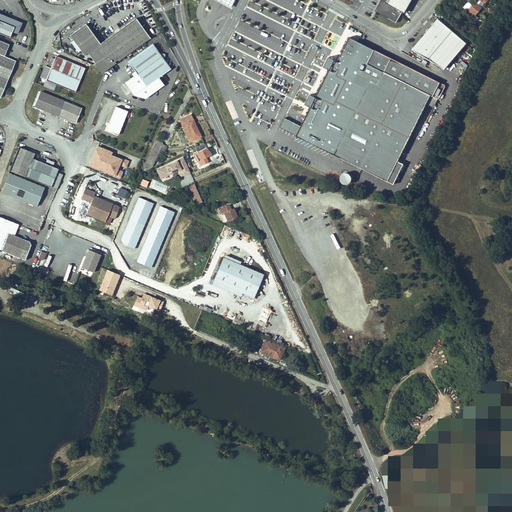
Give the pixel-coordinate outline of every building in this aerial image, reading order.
[(236,0),(214,0),(220,3),(232,9),(237,0),(236,0)] [(383,0),(377,10),(389,17),(388,18),(396,23),(408,0),(383,0)] [(482,8),(474,2),(468,9),(475,15),(482,8)] [(21,23),(0,13),(0,34),(8,38),(11,32),(16,34),(21,23)] [(95,48),(110,68),(125,57),(149,40),(150,39),(136,18),(100,44),(86,24),(70,35),(73,40),(71,42),(78,52),(80,50),(84,55),(88,53),(95,48)] [(466,43),(438,19),(412,49),(444,69),(466,43)] [(310,95),(305,105),(311,107),(301,127),(297,136),(387,181),(398,160),(427,101),(430,95),(437,99),(439,99),(445,86),(444,85),(350,38),(338,62),(329,57),(324,67),(330,70),(316,98),(310,95)] [(149,40),(125,57),(128,61),(152,44),(149,40)] [(0,41),(0,54),(5,56),(9,45),(0,41)] [(164,60),(158,59),(159,53),(152,44),(128,61),(136,74),(145,87),(159,77),(170,69),(164,60)] [(49,45),(47,51),(70,61),(72,55),(49,45)] [(95,48),(88,53),(94,63),(92,65),(102,73),(110,68),(95,48)] [(0,97),(15,61),(5,56),(0,54),(0,97)] [(85,68),(56,56),(55,59),(53,62),(51,68),(45,66),(40,77),(46,80),(75,92),(85,68)] [(145,87),(136,74),(125,83),(134,95),(145,98),(164,85),(159,77),(145,87)] [(40,91),(34,105),(58,115),(64,101),(40,91)] [(434,104),(437,99),(430,95),(427,101),(434,104)] [(81,109),(64,101),(58,115),(75,123),(81,109)] [(106,130),(118,135),(125,116),(128,117),(130,113),(127,112),(127,111),(115,106),(106,130)] [(201,136),(190,114),(182,118),(190,134),(186,136),(189,142),(201,136)] [(190,134),(182,118),(178,120),(186,136),(190,134)] [(280,128),(297,136),(301,127),(285,118),(280,128)] [(156,140),(148,157),(154,160),(159,149),(164,151),(167,146),(162,144),(162,143),(156,140)] [(95,146),(88,167),(120,178),(123,171),(118,169),(120,166),(126,168),(129,161),(111,155),(112,151),(95,146)] [(9,171),(25,177),(32,158),(35,153),(20,147),(12,166),(9,165),(7,170),(9,171)] [(206,148),(197,152),(200,160),(198,161),(200,165),(207,162),(205,158),(210,156),(206,148)] [(148,157),(143,168),(147,169),(151,167),(154,160),(148,157)] [(185,179),(192,175),(183,157),(161,167),(165,176),(177,170),(179,174),(182,173),(185,179)] [(32,158),(25,177),(45,185),(51,187),(58,169),(32,158)] [(398,160),(387,181),(394,184),(404,163),(398,160)] [(25,177),(9,171),(1,191),(36,206),(45,185),(25,177)] [(343,172),(338,180),(347,185),(352,177),(343,172)] [(135,188),(143,192),(148,180),(140,176),(135,188)] [(194,184),(184,188),(192,206),(202,202),(194,184)] [(116,195),(124,198),(127,191),(119,187),(116,195)] [(85,188),(80,198),(91,202),(86,214),(105,221),(108,215),(115,218),(120,206),(94,196),(95,192),(85,188)] [(139,197),(121,240),(123,245),(134,249),(153,203),(139,197)] [(229,205),(219,209),(222,214),(224,213),(227,221),(237,216),(233,209),(231,210),(229,205)] [(160,207),(136,262),(151,268),(174,213),(160,207)] [(18,223),(0,215),(0,249),(25,260),(31,245),(28,240),(13,233),(18,223)] [(89,249),(81,267),(93,271),(101,254),(89,249)] [(263,274),(222,257),(212,280),(253,297),(263,274)] [(120,274),(107,269),(99,289),(111,295),(120,274)] [(159,310),(163,302),(143,294),(142,298),(137,296),(134,305),(146,310),(147,305),(159,310)] [(258,324),(263,326),(271,311),(264,307),(258,318),(260,320),(258,324)] [(272,356),(279,359),(284,348),(265,340),(262,349),(265,350),(265,352),(273,355),(272,356)] [(255,352),(258,346),(251,343),(248,349),(255,352)]
